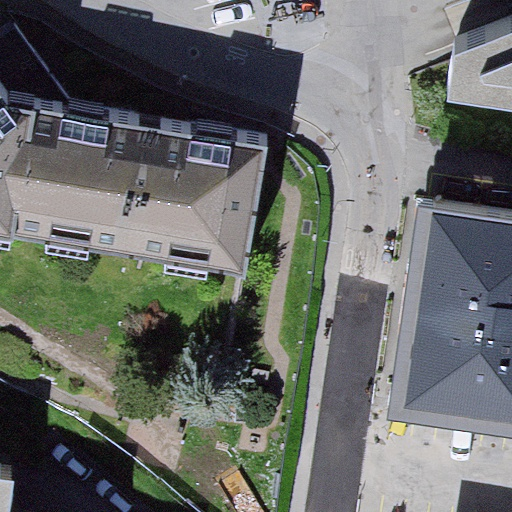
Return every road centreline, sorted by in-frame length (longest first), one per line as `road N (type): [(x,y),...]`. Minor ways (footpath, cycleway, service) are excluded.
road 1 (residential): [(378,128),(330,511)]
road 2 (residential): [(98,0),(197,56),(378,128)]
road 3 (unknown): [(378,128),(511,178)]
road 4 (residential): [(363,0),(378,128)]
